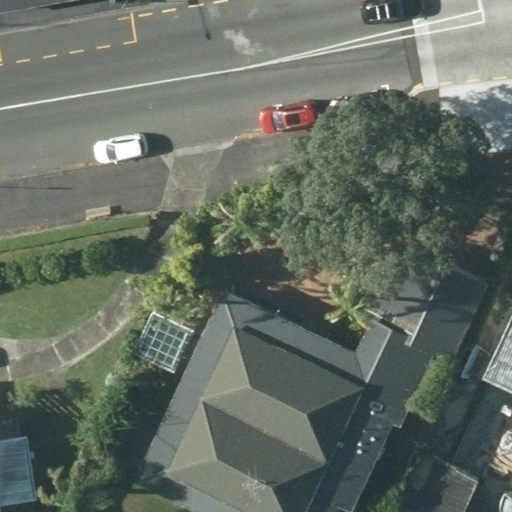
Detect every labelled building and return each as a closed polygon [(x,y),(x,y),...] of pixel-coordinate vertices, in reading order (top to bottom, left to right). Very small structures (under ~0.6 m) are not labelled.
[(224,276),(136,467),(234,511),(329,511),(341,487),(356,493),(395,407),(407,413),(439,341),(457,349),(492,271),(395,226),(363,298),(373,303),(359,338),(224,276)] [(511,333),(492,379),(511,387),(511,333)] [(511,397),(489,388),(463,445),(511,467),(511,397)] [(0,510),(9,509),(5,487),(39,482),(30,421),(0,423),(0,510)] [(468,511),(481,484),(424,459),(402,506),(414,511),(413,511),(468,511)]
